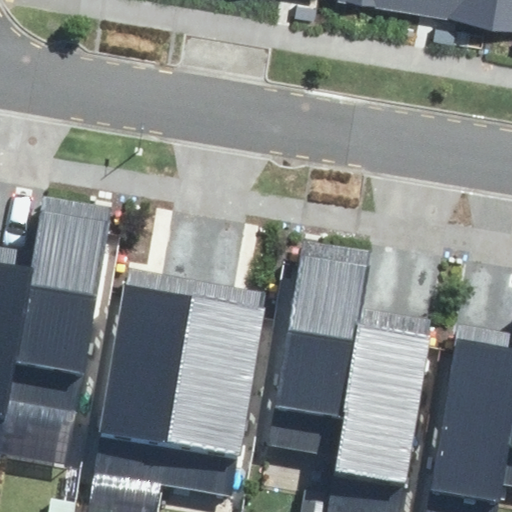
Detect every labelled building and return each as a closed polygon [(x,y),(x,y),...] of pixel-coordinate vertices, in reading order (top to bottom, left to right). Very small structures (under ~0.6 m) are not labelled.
[(439,0),(494,9),(496,0),(439,0)] [(511,0),(496,0),(494,9),(511,12),(511,0)] [(24,278),(4,383),(76,397),(108,225),(37,212),(24,278)] [(273,403),(345,417),(365,311),(377,245),(306,232),(273,403)] [(133,269),(96,469),(161,480),(198,280),(133,269)] [(0,406),(4,383),(24,278),(0,273),(0,406)] [(198,280),(161,480),(225,492),(262,292),(198,280)] [(431,324),(365,311),(345,417),(328,504),(369,511),(388,511),(394,484),(400,485),(431,324)] [(494,511),(508,444),(511,421),(511,335),(462,326),(431,487),(437,488),(432,511),(494,511)]
